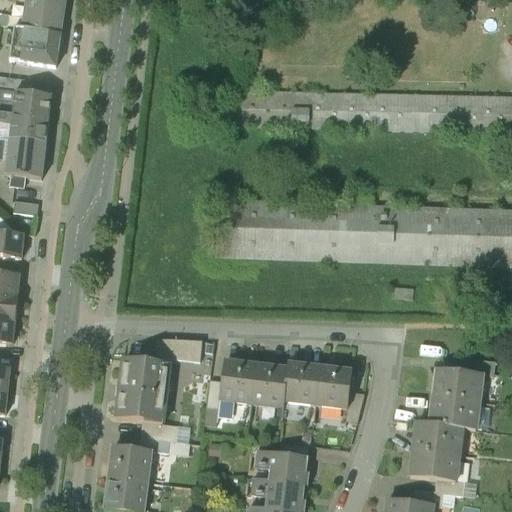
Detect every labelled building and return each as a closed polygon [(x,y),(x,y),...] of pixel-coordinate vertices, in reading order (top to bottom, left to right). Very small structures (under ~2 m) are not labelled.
[(65,8),(26,2),(22,31),(61,37),(65,8)] [(251,12),(249,26),(264,28),(266,14),(251,12)] [(0,28),(7,30),(9,18),(0,16),(0,28)] [(22,31),(15,30),(13,39),(10,63),(36,68),(55,71),(58,53),(61,37),(22,31)] [(15,119),(48,123),(51,101),(53,86),(33,84),(0,79),(0,117),(14,119),(15,119)] [(212,93),(188,93),(188,120),(211,120),(212,93)] [(511,99),(227,93),(226,127),(511,133),(511,99)] [(11,143),(46,147),(48,123),(15,119),(14,119),(0,117),(0,127),(12,129),(10,145),(11,145),(11,143)] [(11,179),(9,189),(23,191),(25,181),(41,183),(46,147),(11,143),(11,145),(10,145),(5,178),(11,179)] [(511,214),(219,204),(217,259),(511,268),(511,214)] [(40,208),(17,205),(15,216),(39,219),(40,208)] [(31,238),(33,223),(20,221),(18,236),(31,238)] [(0,260),(1,260),(21,263),(24,238),(4,236),(0,235),(0,260)] [(0,300),(18,302),(18,301),(17,301),(19,279),(0,276),(0,300)] [(0,323),(15,325),(18,302),(0,300),(0,323)] [(0,346),(12,348),(15,325),(0,323),(0,346)] [(202,344),(156,343),(155,360),(201,365),(202,344)] [(124,364),(117,421),(161,427),(169,369),(124,364)] [(224,367),(220,403),(251,406),(255,370),(224,367)] [(287,374),(284,406),(316,409),(320,372),(288,368),(287,374)] [(287,374),(255,370),(251,406),(283,410),(284,406),(287,374)] [(0,394),(7,395),(10,372),(0,371),(0,394)] [(320,372),(316,409),(346,413),(351,375),(320,372)] [(480,406),(483,379),(437,373),(434,400),(480,406)] [(480,406),(434,400),(430,428),(462,432),(476,434),(480,406)] [(462,432),(430,428),(418,426),(414,454),(458,460),(462,432)] [(112,450),(108,481),(146,486),(150,454),(112,450)] [(460,460),(458,460),(414,454),(413,454),(409,480),(456,486),(460,460)] [(257,455),(255,469),(271,471),(269,484),(302,488),(305,461),(257,455)] [(108,481),(105,511),(142,511),(146,486),(108,481)] [(299,511),(302,488),(269,484),(253,483),(251,497),(267,499),(266,511),(299,511)]
